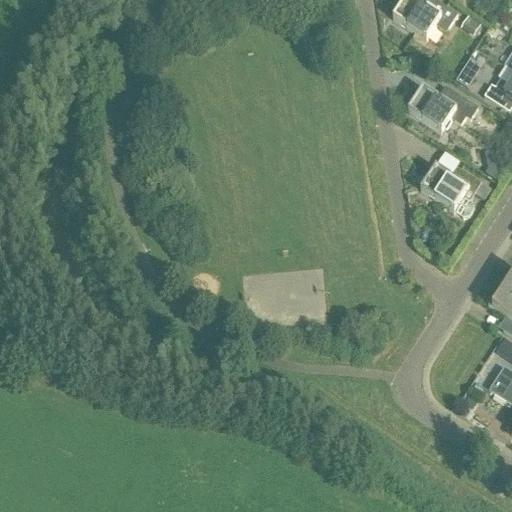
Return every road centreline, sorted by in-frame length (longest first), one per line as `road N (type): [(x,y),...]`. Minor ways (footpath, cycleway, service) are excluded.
road 1 (residential): [(453,300),(413,273),(402,254),(364,0)]
road 2 (residential): [(511,473),(412,410),(403,393),(453,300)]
